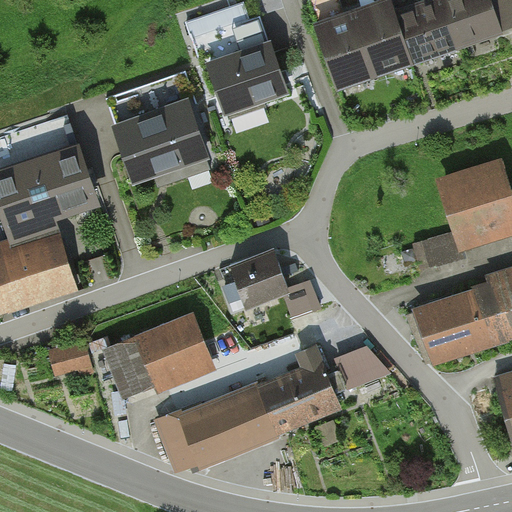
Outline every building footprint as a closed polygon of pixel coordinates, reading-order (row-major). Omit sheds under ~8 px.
[(318,26),(339,84),(501,27),(511,23),(511,0),(440,0),(416,9),(396,15),(391,0),(370,8),(330,21),(318,26)] [(284,79),(273,44),(261,47),(252,19),(193,38),(217,114),(288,92),(284,79)] [(126,124),(117,127),(135,180),(206,156),(197,129),(205,126),(186,70),(116,94),(126,124)] [(0,138),(0,195),(10,225),(97,195),(68,114),(0,138)] [(459,231),(460,235),(511,220),(511,191),(505,167),(444,185),(459,231)] [(460,235),(459,231),(416,243),(423,268),(467,253),(460,235)] [(75,284),(61,238),(0,257),(0,307),(20,301),(75,284)] [(280,251),(235,267),(247,303),(292,288),(280,251)] [(412,314),(427,362),(511,335),(511,273),(477,285),(479,293),(412,314)] [(199,317),(112,349),(126,388),(213,355),(199,317)] [(87,343),(52,353),(57,373),(93,364),(87,343)] [(328,360),(164,423),(181,468),(345,405),(328,360)] [(511,377),(497,381),(511,433),(511,377)]
